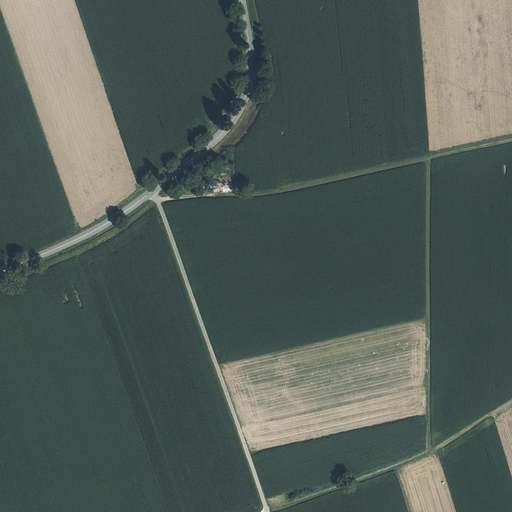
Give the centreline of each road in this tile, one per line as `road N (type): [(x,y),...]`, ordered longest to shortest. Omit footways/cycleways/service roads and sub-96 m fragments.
road 1 (track): [(511,140),(281,191),(158,201)]
road 2 (unclassified): [(153,190),(267,511)]
road 3 (track): [(429,452),(429,158)]
road 4 (track): [(511,400),(429,452),(268,511)]
road 5 (secondary): [(241,0),(250,62),(241,105),(215,139),(153,190)]
road 6 (secondary): [(153,190),(101,226),(0,272)]
